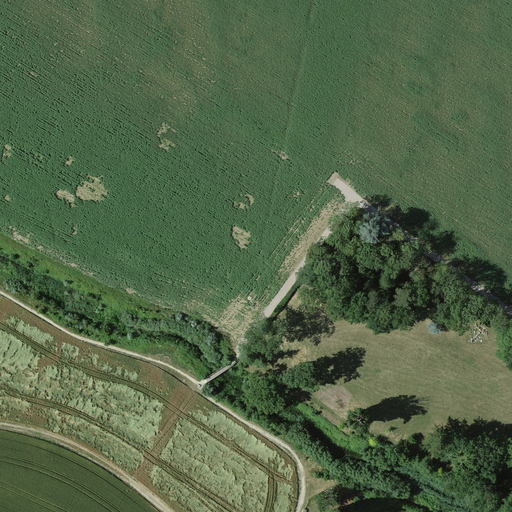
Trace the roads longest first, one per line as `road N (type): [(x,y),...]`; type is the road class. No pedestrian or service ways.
road 1 (residential): [(511,311),(355,198)]
road 2 (track): [(0,425),(76,448),(167,511)]
road 3 (residential): [(355,198),(244,341)]
